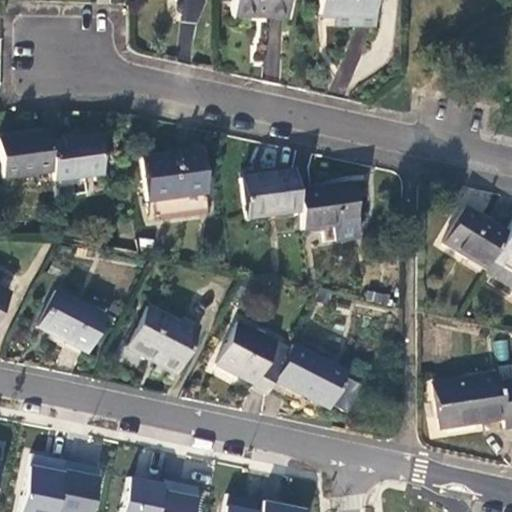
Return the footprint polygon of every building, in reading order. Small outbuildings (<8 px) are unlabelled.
[(201,22),(202,0),(179,0),(179,21),(201,22)] [(285,20),(284,0),(226,0),(227,20),(285,20)] [(371,20),(370,0),(316,0),(316,20),(331,20),(371,20)] [(331,30),(371,30),(371,25),(371,20),(331,20),(331,30)] [(46,142),(45,132),(0,137),(0,172),(1,178),(50,171),(46,142)] [(50,171),(52,181),(100,175),(96,135),(46,142),(50,171)] [(198,151),(139,159),(144,202),(204,193),(198,151)] [(295,191),(292,171),(238,178),(244,218),(298,210),(295,191)] [(355,223),(349,183),(295,191),(298,210),(300,231),(321,228),(355,223)] [(487,261),(505,232),(463,207),(439,244),(483,269),(487,261)] [(511,220),(505,232),(487,261),(511,275),(511,220)] [(355,223),(321,228),(323,243),(357,238),(355,223)] [(368,289),(365,300),(388,306),(390,295),(368,289)] [(84,353),(103,316),(54,290),(34,328),(84,353)] [(328,303),(329,294),(317,292),(316,301),(328,303)] [(172,377),(198,328),(179,319),(177,323),(146,307),(126,347),(156,363),(154,367),(172,377)] [(250,389),(265,396),(273,382),(279,372),(264,364),(275,343),(236,322),(213,365),(251,385),(250,389)] [(345,373),(291,346),(279,372),(273,382),(326,409),(328,405),(342,378),(345,373)] [(502,430),(511,428),(511,381),(496,384),(494,375),(431,385),(438,429),(500,419),(502,430)] [(356,385),(342,378),(328,405),(342,413),(356,385)] [(52,511),(63,462),(29,455),(16,511),(52,511)] [(87,511),(97,469),(63,462),(52,511),(87,511)] [(143,482),(126,478),(118,511),(154,511),(161,481),(144,478),(143,482)] [(190,511),(195,489),(161,481),(154,511),(190,511)] [(256,511),(259,502),(225,495),(221,511),(256,511)] [(300,511),(301,511),(259,502),(256,511),(300,511)]
